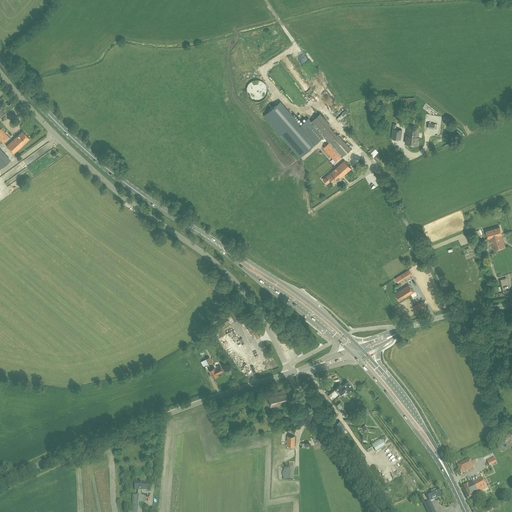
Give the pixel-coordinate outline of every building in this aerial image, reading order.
[(280,89),(275,93),(284,105),(289,100),(280,89)] [(403,98),(403,107),(415,107),(415,98),(403,98)] [(300,156),(324,136),(311,122),(308,118),(300,125),(280,102),(265,115),(300,156)] [(336,162),(342,157),(351,149),(338,135),(339,134),(320,113),(311,122),(324,136),(329,143),(323,148),(336,162)] [(34,120),(32,117),(28,119),(27,117),(23,120),(28,125),(34,120)] [(391,138),(401,140),(402,130),(396,129),(397,124),(393,124),(391,138)] [(406,135),(418,136),(419,128),(407,126),(406,135)] [(0,138),(3,142),(9,137),(1,129),(0,128),(0,138)] [(7,146),(14,154),(30,139),(22,131),(7,146)] [(405,143),(417,145),(418,136),(406,135),(405,143)] [(0,168),(0,169),(9,162),(11,159),(0,147),(0,168)] [(368,151),(378,162),(382,158),(378,154),(379,153),(373,147),(368,151)] [(323,179),(327,184),(332,180),(335,183),(352,168),(345,160),(323,179)] [(370,182),(372,189),(380,187),(378,180),(370,182)] [(491,242),(494,251),(505,247),(501,234),(502,234),(499,226),(485,231),(488,238),(489,242),(491,242)] [(400,275),(403,279),(411,274),(409,270),(400,275)] [(394,294),(399,301),(413,292),(409,285),(394,294)] [(413,306),(418,314),(427,308),(422,301),(413,306)] [(228,311),(235,321),(240,318),(233,308),(228,311)] [(205,339),(208,342),(215,338),(212,334),(205,339)] [(201,362),(204,366),(208,364),(212,362),(209,357),(206,359),(201,362)] [(209,370),(213,377),(224,372),(220,365),(216,368),(215,367),(209,370)] [(326,379),(320,382),(324,390),(330,387),(326,379)] [(337,391),(340,395),(346,389),(348,391),(353,387),(348,381),(337,391)] [(268,394),(271,409),(279,407),(281,408),(284,407),(285,406),(291,404),(288,389),(268,394)] [(349,409),(352,413),(360,407),(357,404),(349,409)] [(335,424),(340,432),(345,429),(340,421),(335,424)] [(312,439),(315,444),(322,440),(321,439),(319,435),(314,438),(312,439)] [(287,446),(294,446),(295,436),(287,436),(287,446)] [(372,445),(376,451),(384,446),(381,440),(372,445)] [(494,457),(487,461),(489,466),(496,463),(494,457)] [(457,465),(462,475),(474,469),(472,463),(470,459),(457,465)] [(283,480),(293,480),(294,463),(288,463),(288,468),(283,468),(283,480)] [(463,486),(469,498),(473,496),(473,495),(478,493),(487,488),(482,477),(472,482),(471,482),(463,486)] [(143,511),(145,496),(141,496),(142,490),(147,490),(148,483),(135,482),(135,489),(138,490),(137,496),(133,495),(131,511),(143,511)] [(427,494),(430,501),(431,501),(442,496),(438,489),(427,494)]
